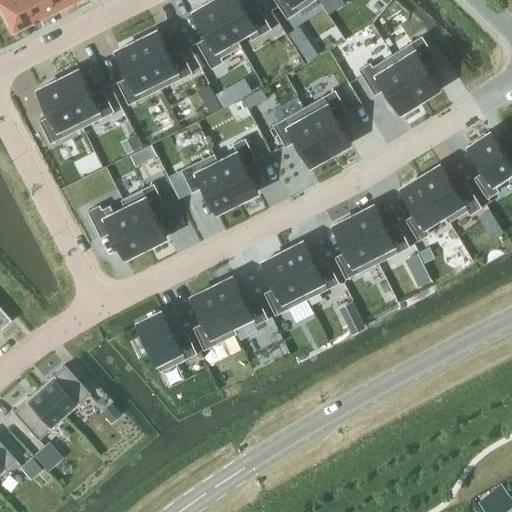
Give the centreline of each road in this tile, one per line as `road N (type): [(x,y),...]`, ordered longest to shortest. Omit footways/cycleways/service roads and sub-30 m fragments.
road 1 (residential): [(102,309),(354,185),(511,76)]
road 2 (secondary): [(180,511),(355,401),(511,319)]
road 3 (residential): [(102,309),(0,123)]
road 4 (residential): [(141,0),(0,71)]
road 5 (residential): [(0,380),(102,309)]
